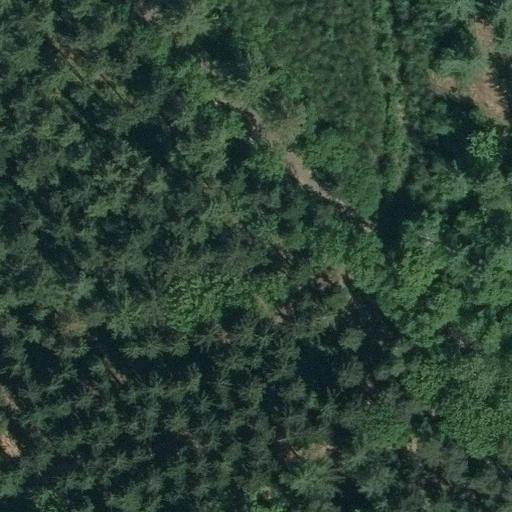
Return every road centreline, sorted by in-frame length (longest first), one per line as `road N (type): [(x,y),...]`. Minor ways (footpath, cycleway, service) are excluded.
road 1 (track): [(511,395),(131,0)]
road 2 (track): [(180,511),(495,378)]
